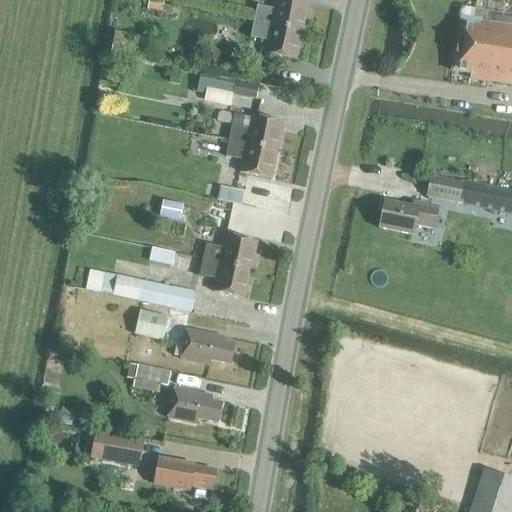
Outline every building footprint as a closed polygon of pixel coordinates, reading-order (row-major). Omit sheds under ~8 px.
[(253,23),(301,33),(307,5),(282,0),(275,0),(273,11),(256,7),(253,23)] [(295,61),(301,33),(253,23),(249,39),(266,42),(264,54),(295,61)] [(511,27),(477,23),(477,27),(458,24),(451,72),(469,75),(469,79),(511,85),(511,27)] [(141,61),(145,38),(114,33),(110,56),(141,61)] [(268,64),(256,62),(253,77),(266,79),(268,64)] [(226,100),(229,83),(201,77),(197,94),(226,100)] [(255,101),(258,88),(234,83),(232,96),(255,101)] [(227,142),(276,152),(282,124),(251,118),(250,119),(233,116),(227,142)] [(270,180),(276,152),(227,142),(224,158),(241,162),(239,174),(270,180)] [(457,204),(461,185),(430,178),(426,198),(457,204)] [(511,191),(462,182),(461,185),(457,204),(493,212),(511,215),(511,191)] [(220,187),(219,201),(242,204),(244,190),(220,187)] [(411,208),(384,202),(378,230),(411,236),(413,227),(433,231),(437,208),(412,203),(411,208)] [(178,222),(181,207),(162,203),(159,218),(178,222)] [(201,261),(250,272),(256,244),(225,237),(222,249),(205,245),(201,261)] [(171,268),(173,254),(151,249),(148,263),(171,268)] [(244,300),(250,272),(201,261),(198,276),(215,280),(212,292),(244,300)] [(191,315),(195,294),(105,274),(100,294),(191,315)] [(164,343),(169,319),(139,313),(134,337),(164,343)] [(229,366),(233,347),(223,344),(224,339),(186,331),(179,361),(208,367),(209,362),(229,366)] [(167,388),(170,374),(137,367),(134,381),(167,388)] [(216,425),(220,405),(210,403),(211,398),(173,389),(166,419),(195,426),(197,421),(216,425)] [(61,410),(58,422),(70,425),(73,412),(61,410)] [(64,430),(60,451),(89,456),(93,436),(64,430)] [(139,469),(144,442),(94,434),(90,460),(139,469)] [(211,491),(215,472),(192,468),(193,466),(158,460),(153,486),(188,492),(189,488),(211,491)] [(511,511),(511,480),(483,471),(470,510),(469,511),(511,511)] [(45,488),(29,487),(29,498),(44,498),(45,488)]
